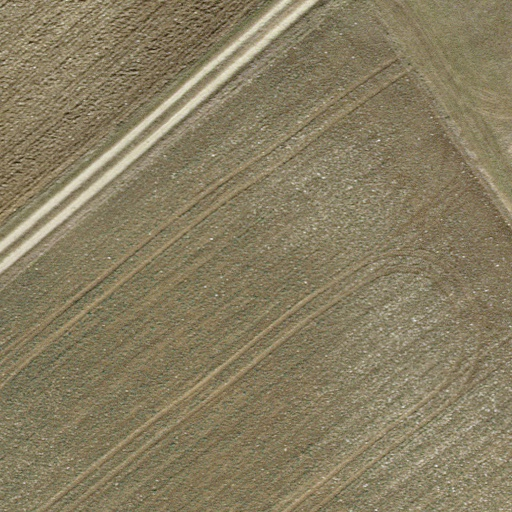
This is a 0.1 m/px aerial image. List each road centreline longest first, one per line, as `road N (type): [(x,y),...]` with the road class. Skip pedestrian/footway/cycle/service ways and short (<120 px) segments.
road 1 (track): [(0,268),(311,0)]
road 2 (track): [(388,0),(511,182)]
